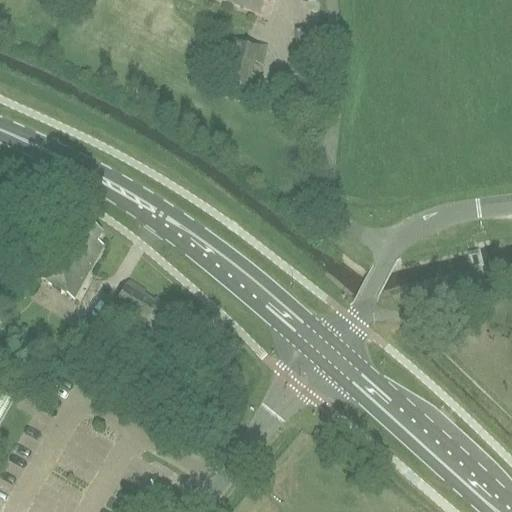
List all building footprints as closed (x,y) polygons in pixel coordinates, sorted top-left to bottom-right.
[(221,0),(258,16),(264,0),(221,0)] [(262,67),(269,46),(232,34),(225,55),(236,59),(233,69),(222,66),(215,87),(252,99),(259,78),(251,76),(255,64),(262,67)] [(75,301),(105,247),(98,243),(102,235),(82,224),(78,232),(70,228),(66,234),(55,228),(47,242),(58,248),(39,281),(75,301)] [(154,343),(175,309),(157,299),(156,301),(146,295),(148,293),(130,282),(109,315),(128,327),(133,319),(140,324),(135,331),(154,343)] [(0,426),(15,401),(0,392),(0,426)]
